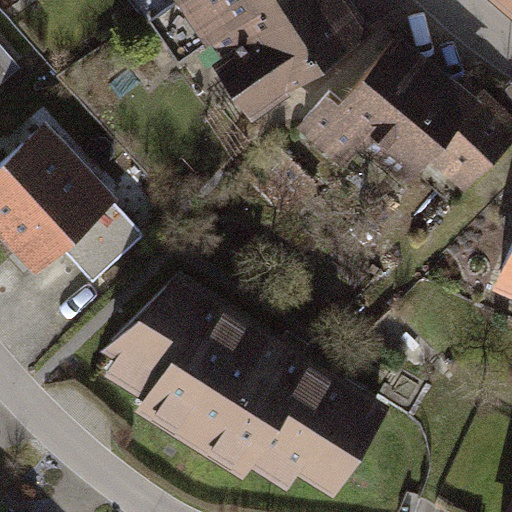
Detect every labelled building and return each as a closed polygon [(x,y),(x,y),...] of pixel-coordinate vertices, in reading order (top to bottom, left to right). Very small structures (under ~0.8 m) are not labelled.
[(140,0),(181,57),(218,30),(233,53),(225,59),(258,104),(363,31),(342,0),(140,0)] [(0,80),(28,67),(2,12),(0,13),(0,80)] [(331,90),(306,120),(350,156),(365,140),(406,174),(432,145),(469,178),(511,132),(511,86),(494,107),(467,84),(458,91),(395,39),(344,102),(331,90)] [(98,189),(33,114),(0,143),(0,243),(15,261),(98,189)] [(293,204),(315,180),(283,150),(260,175),(293,204)] [(511,245),(501,271),(511,275),(511,245)] [(380,402),(166,271),(92,390),(237,479),(250,459),(319,501),(380,402)] [(511,511),(511,491),(502,511),(511,511)]
